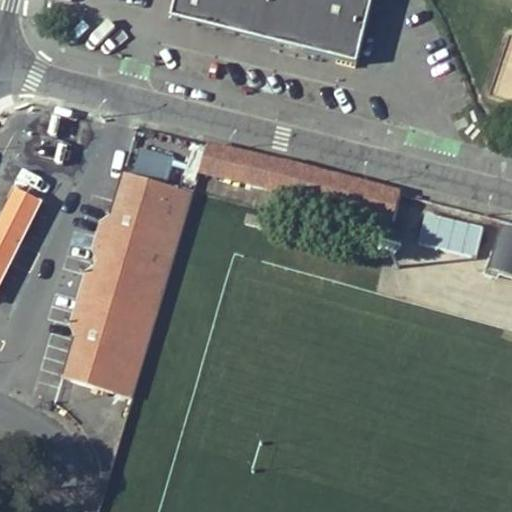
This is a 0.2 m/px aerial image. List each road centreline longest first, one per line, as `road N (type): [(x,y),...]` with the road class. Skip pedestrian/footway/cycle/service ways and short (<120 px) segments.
road 1 (unclassified): [(511,187),(0,59)]
road 2 (unknown): [(0,362),(122,139),(131,94)]
road 3 (residential): [(75,511),(83,495),(73,454),(50,423),(0,399)]
